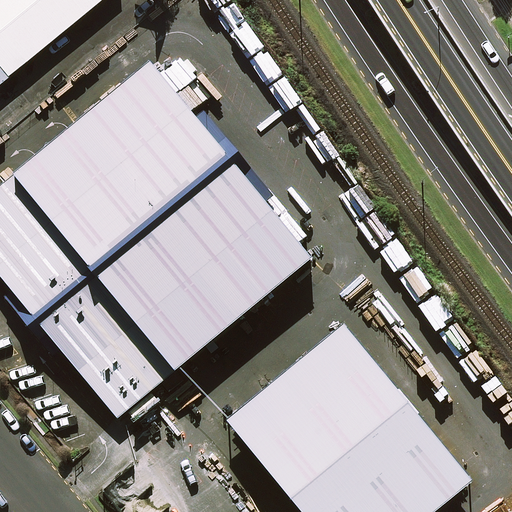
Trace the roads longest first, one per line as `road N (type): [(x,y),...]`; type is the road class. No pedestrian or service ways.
road 1 (secondary): [(511,256),(333,0)]
road 2 (trunk): [(511,169),(395,0)]
